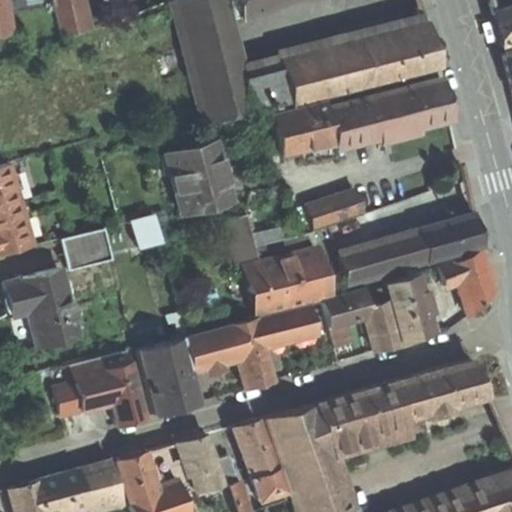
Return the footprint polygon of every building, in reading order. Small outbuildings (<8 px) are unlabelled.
[(52,0),(61,35),(87,28),(80,0),(52,0)] [(203,121),(252,107),(244,76),(228,18),(222,0),(170,0),(203,121)] [(233,0),(222,0),(228,18),(240,16),(233,0)] [(233,0),(240,16),(282,0),(233,0)] [(499,44),(511,39),(511,7),(491,14),(499,44)] [(485,20),(481,21),(487,41),(495,39),(491,24),(489,19),(485,20)] [(279,66),(287,100),(434,62),(424,29),(279,66)] [(511,49),(499,53),(505,74),(511,93),(511,92),(511,49)] [(253,109),(287,100),(279,66),(244,76),(252,107),(253,109)] [(438,77),(354,98),(365,140),(448,119),(443,97),(438,77)] [(332,148),(365,140),(354,98),(322,106),(331,140),(332,148)] [(305,147),(331,140),(322,106),(320,99),(268,112),(278,153),(305,147)] [(178,210),(226,198),(219,170),(211,140),(163,152),(178,210)] [(6,162),(0,163),(0,250),(27,244),(6,162)] [(303,204),(312,230),(361,214),(352,187),(303,204)] [(435,228),(417,234),(425,260),(477,245),(473,226),(469,208),(431,217),(435,228)] [(127,219),(134,246),(158,239),(150,213),(127,219)] [(244,213),(222,219),(234,267),(241,265),(247,288),(254,286),(261,313),(318,298),(311,273),(319,271),(312,246),(304,248),(300,233),(252,246),(244,213)] [(58,238),(66,270),(110,258),(102,227),(58,238)] [(417,234),(335,260),(342,285),(425,260),(417,234)] [(478,248),(446,261),(452,278),(465,315),(492,290),(478,248)] [(440,283),(452,278),(446,261),(433,266),(440,283)] [(58,268),(0,282),(5,301),(9,316),(25,312),(34,347),(76,336),(58,268)] [(325,296),(319,271),(311,273),(318,298),(325,296)] [(380,282),(398,341),(415,336),(431,331),(415,278),(415,279),(413,272),(380,282)] [(254,315),(261,313),(254,286),(247,288),(254,315)] [(343,321),(361,316),(358,304),(382,297),(379,288),(361,293),(359,288),(317,300),(325,326),(343,321)] [(384,346),(395,343),(382,297),(358,304),(361,316),(371,350),(384,346)] [(312,331),(304,302),(252,317),(260,346),(312,331)] [(269,380),(260,346),(252,317),(223,325),(232,357),(241,388),(257,383),(269,380)] [(349,341),(343,321),(325,326),(331,347),(349,341)] [(189,369),(232,357),(223,325),(180,337),(189,369)] [(174,407),(197,401),(180,337),(135,348),(152,413),(174,407)] [(108,402),(113,424),(140,417),(123,349),(96,356),(106,393),(108,402)] [(78,401),(106,393),(96,356),(66,363),(71,381),(66,382),(50,386),(58,415),(80,409),(78,401)] [(469,358),(392,380),(402,419),(417,414),(485,395),(477,376),(469,358)] [(62,365),(66,382),(71,381),(66,363),(62,365)] [(405,431),(402,419),(392,380),(359,389),(372,439),(372,440),(405,431)] [(330,451),(372,439),(359,389),(313,402),(330,451)] [(93,406),(108,402),(106,393),(78,401),(80,409),(93,406)] [(353,511),(330,451),(313,402),(260,416),(295,511),(353,511)] [(511,414),(511,403),(499,404),(499,414),(511,414)] [(421,427),(417,414),(402,419),(405,431),(421,427)] [(242,422),(231,426),(257,498),(282,489),(256,417),(242,422)] [(197,491),(222,483),(214,459),(213,459),(204,432),(179,439),(197,491)] [(172,440),(153,447),(160,466),(179,459),(172,440)] [(113,459),(130,511),(140,511),(159,506),(151,484),(145,466),(140,450),(128,454),(113,459)] [(227,454),(214,459),(222,483),(223,482),(235,478),(227,454)] [(109,459),(76,468),(86,506),(87,511),(90,511),(121,504),(109,459)] [(152,463),(145,466),(151,484),(158,482),(152,463)] [(58,473),(33,480),(42,511),(64,511),(86,506),(76,468),(58,473)] [(511,471),(395,511),(509,511),(511,511),(511,471)] [(158,482),(151,484),(159,506),(140,511),(187,511),(175,476),(158,482)] [(246,511),(235,478),(223,482),(233,511),(246,511)] [(42,511),(33,480),(6,487),(13,511),(42,511)]
